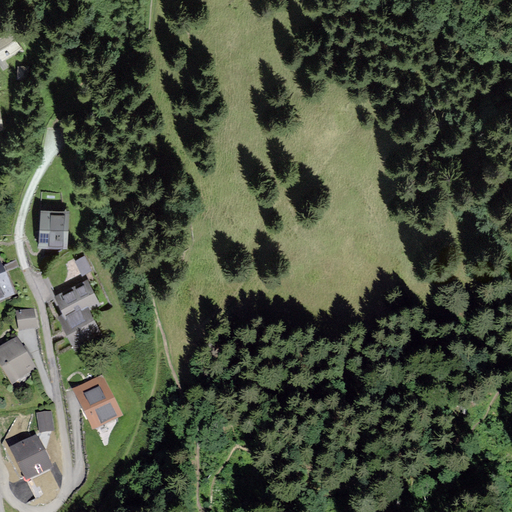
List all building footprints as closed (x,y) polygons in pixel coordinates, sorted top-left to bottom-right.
[(10,30),(0,37),(0,54),(3,59),(21,46),(10,30)] [(30,67),(18,66),(18,78),(29,79),(30,67)] [(68,248),(70,210),(40,209),(38,247),(68,248)] [(76,261),(82,275),(93,270),(86,257),(76,261)] [(0,264),(0,303),(14,298),(0,264)] [(61,314),(79,350),(106,337),(92,310),(101,305),(89,279),(56,295),(64,312),(61,314)] [(18,313),(21,331),(38,328),(34,310),(18,313)] [(16,343),(0,354),(0,366),(13,384),(35,369),(16,343)] [(101,377),(76,390),(94,425),(119,413),(101,377)] [(38,413),(40,429),(53,427),(51,412),(38,413)] [(35,436),(12,447),(27,477),(49,466),(35,436)]
